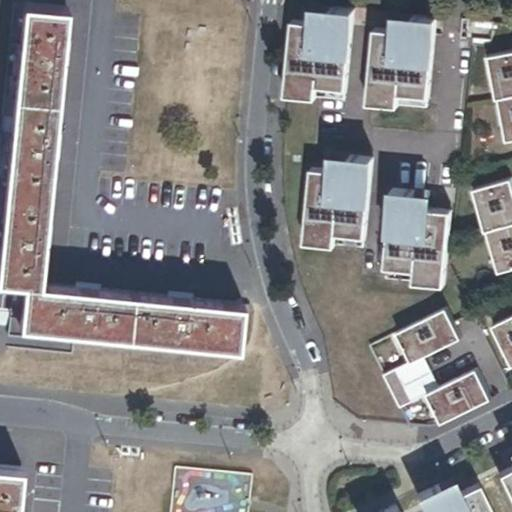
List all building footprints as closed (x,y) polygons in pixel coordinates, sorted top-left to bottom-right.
[(66,7),(24,3),(0,248),(0,280),(24,282),(19,325),(237,346),(241,303),(39,284),(66,7)] [(333,25),(295,21),(288,93),(347,99),(355,9),(334,7),(333,25)] [(416,15),(415,33),(378,29),(371,102),(428,107),(437,17),(416,15)] [(511,50),(491,55),(499,97),(501,97),(508,139),(511,138),(511,50)] [(365,245),(374,155),(352,153),(351,171),(315,168),(307,239),(365,245)] [(511,177),(477,188),(488,229),(489,229),(501,271),(511,267),(511,177)] [(417,190),(395,187),(387,278),(444,284),(450,211),(414,208),(417,190)] [(464,337),(448,308),(398,332),(413,361),(385,376),(401,407),(429,394),(444,422),(494,398),(478,368),(442,387),(426,356),(464,337)] [(511,315),(495,323),(511,358),(511,315)] [(0,511),(16,511),(21,468),(0,465),(0,511)] [(511,467),(500,474),(511,498),(511,467)] [(435,486),(419,494),(427,511),(490,511),(476,484),(443,500),(435,486)]
